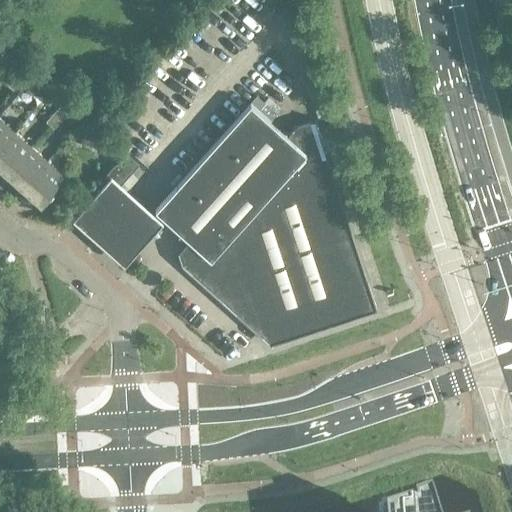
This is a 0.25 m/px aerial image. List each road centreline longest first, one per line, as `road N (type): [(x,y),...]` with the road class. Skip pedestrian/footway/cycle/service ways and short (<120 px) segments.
road 1 (secondary): [(128,457),(249,446),(511,357)]
road 2 (secondary): [(511,329),(258,413),(128,422)]
road 3 (secondary): [(433,0),(511,288)]
road 4 (residential): [(128,422),(124,317),(44,240),(0,224)]
road 5 (secondary): [(511,164),(467,0)]
road 6 (secondary): [(0,465),(128,457)]
road 7 (secondary): [(128,422),(0,429)]
